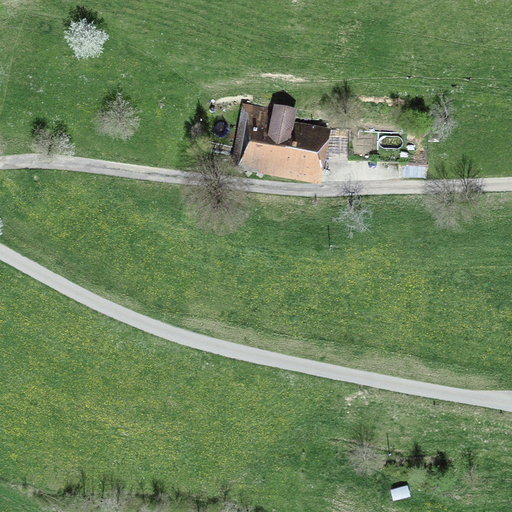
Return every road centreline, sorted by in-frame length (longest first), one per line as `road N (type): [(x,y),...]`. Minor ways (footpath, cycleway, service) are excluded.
road 1 (unclassified): [(511,409),(150,331),(0,254)]
road 2 (unclassified): [(0,163),(336,190),(511,184)]
